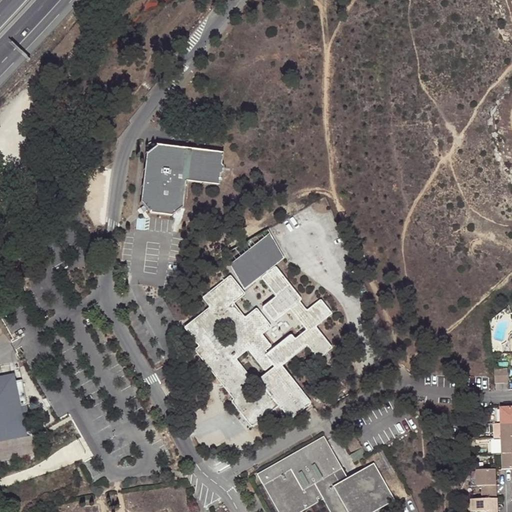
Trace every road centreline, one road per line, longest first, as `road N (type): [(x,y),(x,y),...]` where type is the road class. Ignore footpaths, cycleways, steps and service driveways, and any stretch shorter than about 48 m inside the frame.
road 1 (unclassified): [(234,0),(129,140),(104,293),(196,466),(217,486)]
road 2 (residential): [(511,396),(394,386),(217,486)]
